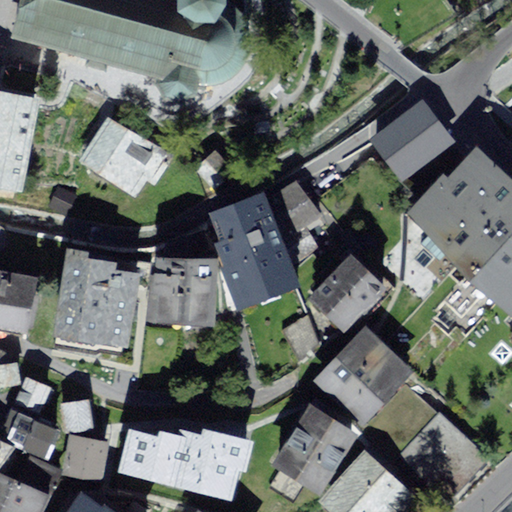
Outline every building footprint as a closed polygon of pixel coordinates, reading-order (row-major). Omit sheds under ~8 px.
[(193,95),(199,88),(202,76),(211,77),(225,73),(237,65),(244,52),(246,38),(243,23),(234,12),(222,4),(222,0),(19,0),(9,37),(153,76),(155,85),(160,92),(167,97),(176,100),(185,99),(193,95)] [(0,180),(27,185),(47,81),(0,72),(0,180)] [(426,104),(377,139),(405,178),(454,142),(426,104)] [(103,116),(73,160),(128,197),(140,179),(146,183),(164,157),(103,116)] [(235,175),(214,151),(194,168),(215,193),(235,175)] [(511,192),(468,153),(410,217),(511,308),(511,192)] [(314,240),(300,207),(215,241),(244,311),(299,288),(284,251),(314,240)] [(350,237),(312,276),(346,308),(384,269),(350,237)] [(120,258),(67,250),(52,343),(127,355),(139,278),(117,274),(120,258)] [(215,260),(157,259),(155,326),(214,327),(215,260)] [(0,328),(26,333),(36,275),(0,268),(0,328)] [(406,354),(365,313),(319,358),(324,363),(359,399),(406,354)] [(12,349),(0,350),(0,374),(15,372),(12,349)] [(53,367),(31,356),(18,382),(40,393),(53,367)] [(324,363),(278,439),(318,466),(359,399),(324,363)] [(86,382),(58,386),(63,419),(91,415),(86,382)] [(62,407),(20,387),(8,414),(49,433),(62,407)] [(247,445),(253,425),(211,413),(210,418),(184,410),(181,420),(153,412),(146,438),(234,463),(240,443),(247,445)] [(0,417),(0,490),(34,509),(65,452),(0,417)] [(98,451),(100,419),(73,418),(72,450),(98,451)] [(479,462),(439,420),(401,456),(441,498),(479,462)] [(358,455),(315,500),(327,511),(394,511),(406,500),(358,455)] [(130,511),(85,483),(65,511),(130,511)]
